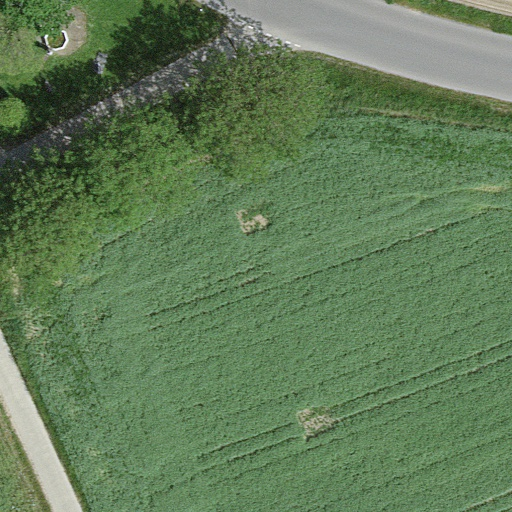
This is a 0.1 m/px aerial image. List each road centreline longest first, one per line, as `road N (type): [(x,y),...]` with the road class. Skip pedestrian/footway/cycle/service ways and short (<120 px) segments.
road 1 (track): [(283,4),(246,39),(0,172)]
road 2 (tertiary): [(271,0),(511,75)]
road 3 (unclassified): [(64,511),(0,365)]
